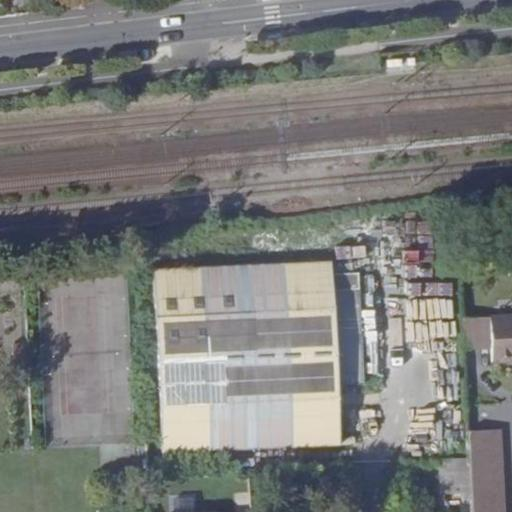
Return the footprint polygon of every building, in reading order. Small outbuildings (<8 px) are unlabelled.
[(152,268),(161,453),(338,444),(335,386),(363,385),(358,289),(331,290),(330,260),(152,268)] [(511,316),(460,319),(461,350),(491,349),(491,362),(511,360),(511,316)] [(468,492),(468,511),(503,511),(500,429),(465,431),(466,460),(468,492)] [(468,492),(466,460),(440,461),(441,493),(468,492)] [(51,465),(33,466),(34,511),(63,511),(62,481),(51,465)] [(288,472),(272,473),(272,481),(288,481),(288,472)] [(163,474),(149,474),(150,504),(165,504),(163,474)]
